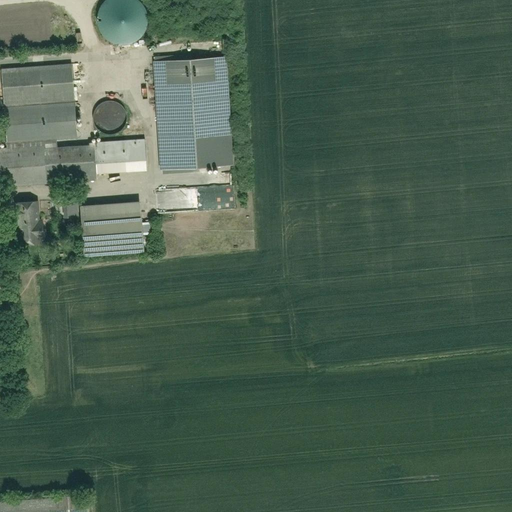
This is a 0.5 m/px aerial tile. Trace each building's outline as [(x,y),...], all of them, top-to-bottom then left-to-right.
[(157,63),(162,172),(232,168),(226,59),(157,63)] [(0,148),(0,188),(94,183),(93,171),(144,168),(142,140),(75,145),(70,66),(0,70),(5,149),(0,148)] [(93,131),(99,136),(108,139),(121,137),(129,129),(132,119),(129,107),(122,100),(111,97),(99,100),(92,108),(89,119),(93,131)] [(39,240),(45,240),(43,222),(38,222),(36,200),(10,202),(13,246),(39,244),(39,240)] [(75,207),(79,257),(143,253),(139,202),(75,207)] [(0,501),(0,511),(81,511),(80,495),(0,501)]
